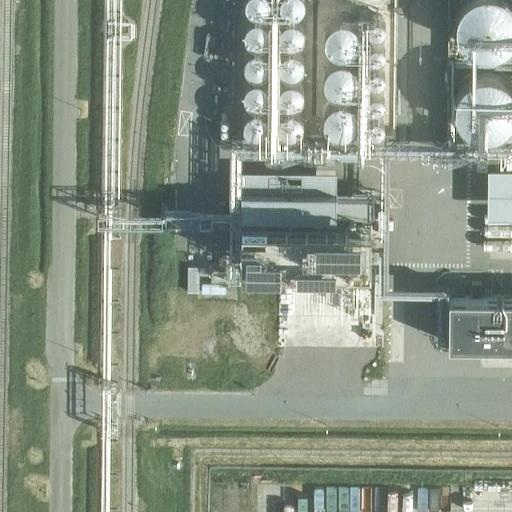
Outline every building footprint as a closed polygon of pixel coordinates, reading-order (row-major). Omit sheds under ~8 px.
[(247,0),(247,20),(263,26),(254,50),(254,51),(265,55),(258,73),(271,77),(261,103),(261,105),(272,110),(285,110),(291,112),(306,113),(319,108),(321,101),(313,78),(322,75),(322,69),(318,58),(331,25),(344,21),(347,12),(327,12),(323,1),(327,1),(330,0),(247,0)] [(348,65),(374,57),(368,34),(342,42),(348,65)] [(366,108),(367,78),(346,77),(345,107),(366,108)] [(336,170),(240,169),(238,263),(371,265),(371,191),(337,191),(336,170)] [(448,314),(438,314),(437,327),(448,327),(448,343),(511,343),(511,296),(478,296),(478,282),(469,282),(469,296),(449,295),(448,314)] [(346,496),(386,496),(386,480),(346,479),(346,496)] [(286,496),(286,511),(335,511),(335,485),(311,486),(311,496),(286,496)]
